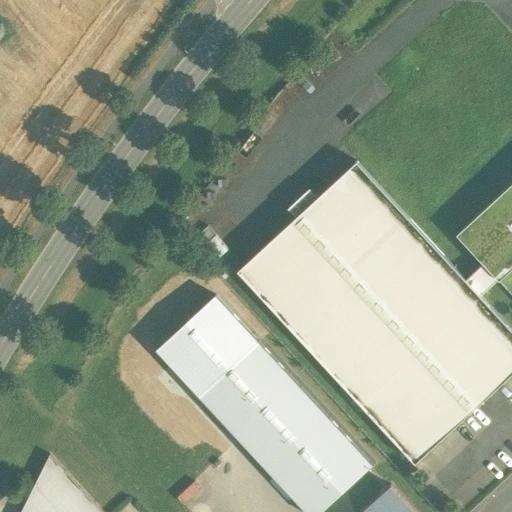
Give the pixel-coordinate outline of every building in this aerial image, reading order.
[(466,279),(357,160),(238,270),(415,462),(511,372),(511,328),(480,294),(466,279)] [(511,182),(457,233),(484,263),(498,278),(511,293),(511,182)] [(498,278),(484,263),(466,279),(480,294),(498,278)] [(201,394),(309,511),(317,511),(371,463),(259,341),(201,394)] [(102,511),(50,454),(37,480),(66,511),(102,511)] [(66,511),(37,480),(21,511),(66,511)] [(415,511),(390,484),(358,511),(415,511)]
